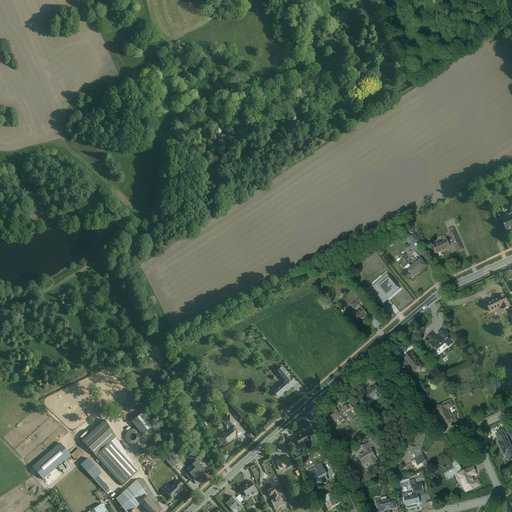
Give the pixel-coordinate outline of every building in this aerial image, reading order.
[(508,233),(511,231),(511,213),(501,218),(508,233)] [(455,253),(464,249),(454,227),(447,230),(450,238),(433,246),(436,254),(453,247),(455,253)] [(412,280),(427,267),(420,259),(405,272),(412,280)] [(370,289),(382,305),(400,290),(387,275),(370,289)] [(491,315),(510,306),(505,294),(485,303),(491,315)] [(351,309),(360,301),(354,295),(346,302),(351,309)] [(358,323),(368,314),(362,308),(353,317),(358,323)] [(436,357),(453,342),(442,330),(436,335),(432,331),(426,337),(430,341),(428,342),(433,348),(430,351),(436,357)] [(420,370),(424,367),(411,352),(399,362),(405,368),(409,365),(414,371),(418,368),(420,370)] [(278,397),(296,382),(282,366),(275,372),(284,382),(273,391),(278,397)] [(370,406),(383,394),(377,387),(364,399),(370,406)] [(435,406),(445,427),(457,421),(453,413),(450,415),(448,410),(453,407),(450,399),(435,406)] [(348,421),(358,414),(349,402),(340,409),(341,409),(339,410),(340,411),(339,412),(336,408),(332,411),(334,413),(330,416),(337,425),(346,418),(348,421)] [(238,438),(245,432),(230,413),(221,421),(228,430),(218,438),(222,444),(225,442),(227,444),(237,437),(238,438)] [(105,420),(82,441),(123,486),(139,472),(105,420)] [(422,451),(427,432),(420,430),(415,449),(422,451)] [(508,462),(511,460),(511,446),(504,430),(494,434),(508,462)] [(306,432),(294,438),(299,447),(310,442),(306,432)] [(66,448),(70,444),(67,440),(62,444),(66,448)] [(362,462),(375,454),(368,442),(354,450),(362,462)] [(297,456),(305,452),(303,446),(295,450),(297,456)] [(418,465),(427,460),(422,452),(413,458),(418,465)] [(280,469),(292,464),(288,455),(276,461),(280,469)] [(85,466),(110,494),(114,490),(103,478),(107,475),(92,459),(85,466)] [(199,475),(205,470),(196,461),(192,465),(195,468),(186,476),(191,481),(193,478),(195,480),(200,476),(199,475)] [(318,480),(327,475),(321,463),(311,468),(318,480)] [(466,492),(482,485),(479,478),(474,480),(472,476),(477,474),(474,466),(457,474),(466,492)] [(180,479),(166,493),(174,501),(184,491),(182,489),(186,486),(180,479)] [(247,498),(258,492),(251,481),(241,487),(247,498)] [(274,508),(287,503),(280,488),(276,489),(275,487),(267,490),(269,497),(273,495),(275,499),(271,501),(274,508)] [(308,495),(305,489),(295,494),(298,500),(308,495)] [(407,511),(413,511),(422,510),(417,490),(403,494),(407,511)] [(329,508),(337,504),(331,493),(323,497),(329,508)] [(238,511),(243,507),(233,495),(229,498),(230,499),(225,504),(232,511),(233,511),(236,509),(238,511)] [(391,510),(398,509),(395,496),(375,500),(377,511),(378,511),(384,511),(384,509),(391,508),(391,510)] [(162,511),(150,497),(141,505),(147,511),(162,511)]
